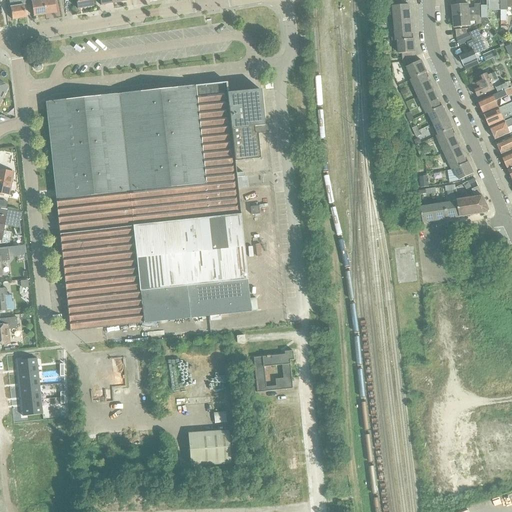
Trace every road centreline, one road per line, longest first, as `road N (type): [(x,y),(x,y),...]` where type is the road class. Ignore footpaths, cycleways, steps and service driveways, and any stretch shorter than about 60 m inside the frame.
road 1 (residential): [(121,334),(70,340),(45,324),(22,117)]
road 2 (residential): [(19,92),(290,60)]
road 3 (residential): [(300,312),(277,97),(290,60)]
road 4 (track): [(334,259),(361,511)]
road 5 (tertiary): [(505,215),(437,57),(429,0)]
road 6 (tertiary): [(13,36),(210,3)]
road 7 (residential): [(511,263),(439,274),(432,227),(505,215)]
road 8 (unclassified): [(300,312),(121,334)]
